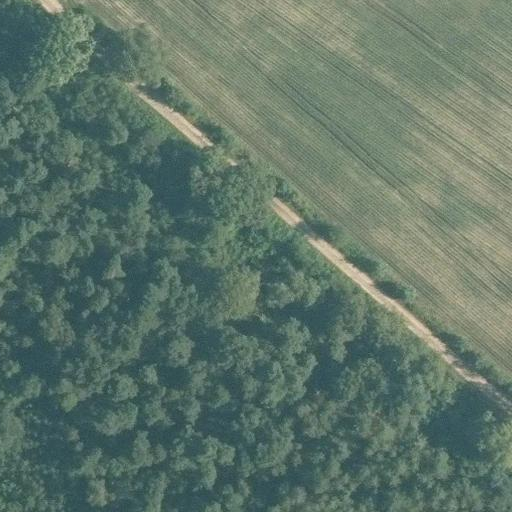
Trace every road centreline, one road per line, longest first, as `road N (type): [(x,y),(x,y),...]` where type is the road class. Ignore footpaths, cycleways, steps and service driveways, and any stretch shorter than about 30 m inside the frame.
road 1 (track): [(45,0),(511,409)]
road 2 (track): [(236,511),(408,317)]
